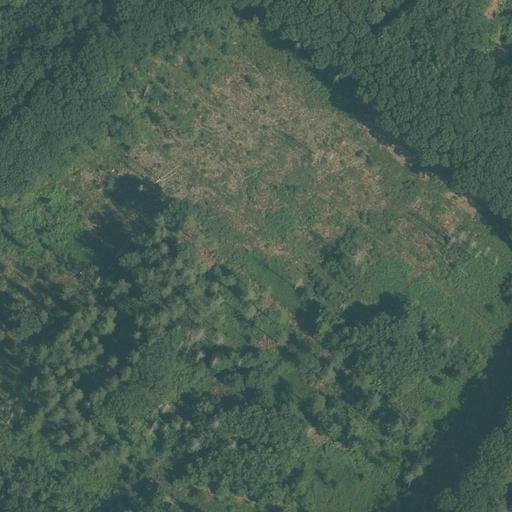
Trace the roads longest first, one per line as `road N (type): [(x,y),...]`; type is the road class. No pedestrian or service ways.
road 1 (track): [(0,142),(122,43),(237,0)]
road 2 (track): [(511,164),(319,0)]
road 3 (track): [(511,405),(428,511)]
